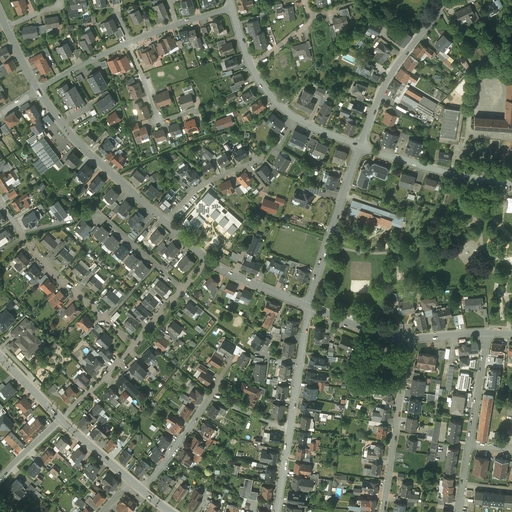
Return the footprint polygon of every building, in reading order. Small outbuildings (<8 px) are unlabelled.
[(15,0),(15,1),(16,4),(15,5),(19,14),(27,11),(25,7),(27,6),(24,0),(15,0)] [(70,0),(72,5),(69,6),(71,16),(78,15),(77,7),(82,7),(87,6),(86,0),(70,0)] [(184,0),(181,1),(184,9),(180,10),(180,9),(179,9),(181,14),(185,13),(195,10),(191,0),(184,0)] [(246,0),(237,0),(240,9),(249,7),(248,7),(247,1),(246,0)] [(162,2),(154,5),(158,14),(159,16),(167,13),(162,2)] [(494,2),(490,4),(489,4),(489,5),(486,6),(490,16),(495,13),(494,12),(498,10),(497,7),(494,2)] [(292,6),(283,8),(277,9),(278,15),(278,14),(284,13),(285,20),(294,19),(292,6)] [(470,6),(465,8),(462,10),(462,9),(455,13),(457,15),(460,21),(468,17),(469,21),(468,21),(468,22),(476,18),(470,6)] [(137,7),(135,8),(136,10),(129,14),(134,24),(143,19),(137,7)] [(348,8),(339,10),(341,16),(345,15),(346,19),(349,18),(348,15),(350,14),(348,8)] [(167,13),(159,16),(161,21),(169,18),(167,13)] [(341,16),(333,18),(335,28),(336,28),(342,26),(343,29),(349,28),(348,25),(346,19),(345,15),(341,16)] [(457,15),(451,18),(455,26),(461,24),(460,21),(457,15)] [(58,16),(45,18),(46,24),(47,27),(60,25),(58,16)] [(113,18),(105,22),(108,29),(104,31),(106,36),(115,32),(114,30),(118,28),(113,18)] [(220,20),(212,23),(216,32),(219,31),(221,36),(228,34),(226,28),(224,29),(220,20)] [(258,20),(247,22),(249,29),(250,34),(253,34),(261,32),(258,20)] [(392,25),(387,31),(394,37),(399,31),(392,25)] [(37,26),(30,28),(30,27),(22,28),(23,39),(39,36),(37,26)] [(118,28),(114,30),(115,32),(118,39),(125,35),(121,27),(118,28)] [(195,29),(188,31),(190,39),(191,40),(198,38),(195,29)] [(91,30),(82,34),(81,35),(81,36),(83,39),(80,41),(82,45),(85,44),(86,47),(87,47),(89,51),(93,48),(91,45),(94,44),(92,40),(95,39),(91,30)] [(188,30),(180,32),(183,41),(190,39),(188,31),(188,30)] [(405,30),(396,41),(404,47),(413,36),(405,30)] [(261,32),(253,34),(256,47),(260,46),(262,47),(266,46),(265,42),(266,40),(264,31),(261,32)] [(451,41),(444,35),(435,44),(441,49),(443,51),(443,50),(451,41)] [(170,36),(164,38),(169,51),(169,50),(168,49),(174,47),(170,36)] [(202,44),(200,37),(198,38),(191,40),(193,48),(202,45),(202,44)] [(389,44),(380,37),(377,41),(380,42),(386,47),(389,44)] [(164,40),(158,43),(162,53),(169,51),(164,38),(163,39),(164,40)] [(60,46),(59,47),(62,53),(61,54),(63,58),(64,57),(73,53),(71,49),(69,46),(67,42),(62,44),(60,46)] [(226,44),(222,46),(225,54),(222,55),(234,50),(231,42),(226,44)] [(386,47),(380,42),(377,46),(380,49),(375,56),(383,62),(391,51),(386,47)] [(428,48),(420,42),(413,51),(421,57),(425,52),(432,58),(436,53),(429,47),(428,48)] [(154,43),(149,46),(149,47),(152,54),(155,53),(157,52),(154,43)] [(307,44),(301,45),(292,47),(294,55),(299,54),(304,53),(305,58),(304,59),(311,57),(308,48),(307,44)] [(7,47),(0,49),(0,60),(11,55),(7,47)] [(149,47),(144,50),(143,48),(137,50),(141,58),(144,57),(146,64),(157,59),(155,53),(152,54),(149,47)] [(443,50),(443,51),(441,49),(439,52),(446,58),(448,55),(443,50)] [(40,50),(28,55),(32,64),(34,63),(37,62),(37,61),(44,58),(40,50)] [(446,58),(439,52),(436,55),(443,61),(446,58)] [(419,62),(410,55),(403,65),(415,73),(418,69),(415,67),(419,62)] [(44,58),(37,61),(37,62),(34,63),(36,66),(38,65),(42,73),(47,70),(46,69),(50,67),(45,57),(44,58)] [(236,57),(225,61),(228,69),(239,66),(236,57)] [(117,58),(110,61),(112,66),(113,68),(115,71),(121,68),(118,61),(117,58)] [(124,58),(118,61),(121,68),(122,71),(129,68),(128,66),(127,64),(124,58)] [(13,60),(4,64),(5,65),(2,67),(0,68),(0,77),(9,73),(8,72),(17,68),(13,60)] [(374,65),(365,60),(361,68),(361,69),(369,72),(370,73),(372,68),(374,65)] [(401,68),(395,76),(405,82),(408,78),(415,82),(419,77),(412,72),(410,74),(401,68)] [(100,70),(87,77),(96,92),(108,85),(100,70)] [(241,73),(237,74),(238,76),(234,77),(236,84),(236,85),(241,83),(245,81),(243,74),(242,74),(241,73)] [(81,74),(76,77),(79,82),(84,79),(81,74)] [(133,76),(126,82),(128,87),(129,86),(135,83),(133,76)] [(14,88),(18,97),(29,93),(25,82),(18,85),(15,79),(9,82),(7,78),(2,81),(4,85),(8,84),(11,89),(14,88)] [(401,84),(394,79),(388,88),(398,94),(394,100),(403,106),(406,102),(401,99),(409,87),(410,86),(403,81),(401,84)] [(135,83),(129,86),(132,94),(133,93),(135,97),(142,94),(138,82),(135,83)] [(366,86),(357,82),(355,85),(353,91),(358,93),(363,95),(366,86)] [(75,85),(70,88),(67,83),(58,88),(67,104),(69,103),(72,107),(84,100),(75,85)] [(241,83),(236,85),(236,84),(234,85),(236,90),(233,92),(242,88),(241,83)] [(506,100),(505,119),(475,117),(474,127),(511,129),(511,83),(507,83),(506,100)] [(326,91),(318,87),(315,92),(323,96),(326,91)] [(437,105),(409,87),(401,99),(406,102),(417,108),(416,109),(431,117),(437,105)] [(313,93),(304,89),(301,97),(299,96),(295,104),(311,112),(315,103),(309,101),(313,93)] [(168,90),(162,92),(163,93),(155,96),(159,106),(172,101),(168,90)] [(187,96),(180,99),(183,107),(194,103),(192,97),(191,93),(189,94),(188,91),(188,90),(184,91),(185,96),(186,95),(187,96)] [(251,90),(242,96),(247,103),(255,97),(251,90)] [(110,93),(97,102),(103,112),(117,102),(110,93)] [(260,100),(252,106),(256,113),(265,107),(260,100)] [(364,105),(354,101),(351,109),(361,113),(364,105)] [(325,102),(324,102),(322,107),(320,111),(321,111),(329,114),(332,108),(331,105),(325,102)] [(28,103),(20,108),(24,115),(25,114),(24,113),(27,111),(26,110),(31,107),(28,103)] [(31,107),(26,110),(27,111),(29,114),(32,119),(33,119),(38,116),(40,114),(36,108),(36,107),(34,105),(31,107)] [(143,106),(137,108),(137,109),(140,118),(150,115),(146,105),(143,106)] [(445,107),(441,135),(457,138),(460,114),(464,114),(465,110),(445,107)] [(402,112),(394,108),(392,114),(396,116),(396,115),(400,116),(402,112)] [(329,114),(321,111),(317,119),(325,123),(329,114)] [(14,112),(4,118),(7,122),(10,126),(20,120),(14,112)] [(116,112),(107,118),(112,125),(121,119),(116,112)] [(392,114),(387,112),(386,116),(385,116),(383,121),(386,122),(387,123),(389,124),(390,124),(393,125),(394,124),(395,122),(394,121),(396,116),(392,114)] [(249,113),(244,116),(247,122),(252,119),(249,113)] [(285,123),(272,113),(266,122),(277,130),(278,132),(278,131),(285,123)] [(227,117),(215,121),(218,129),(233,123),(231,117),(230,115),(227,117)] [(38,117),(38,116),(33,119),(35,123),(37,126),(41,124),(42,123),(38,117)] [(194,119),(185,123),(188,132),(198,129),(194,119)] [(356,125),(348,121),(344,131),(352,134),(356,125)] [(10,126),(7,122),(4,125),(9,132),(12,130),(10,126)] [(41,124),(37,126),(35,123),(31,126),(33,129),(36,133),(44,129),(41,124)] [(138,123),(131,125),(134,131),(140,129),(138,123)] [(181,132),(178,123),(169,126),(172,135),(181,132)] [(9,132),(4,125),(0,127),(6,134),(9,132)] [(140,129),(134,131),(137,139),(140,138),(141,140),(149,137),(146,127),(140,129)] [(160,130),(157,131),(157,132),(154,133),(157,141),(166,138),(165,134),(163,129),(160,130)] [(98,136),(91,130),(86,136),(89,140),(93,142),(98,136)] [(106,130),(99,137),(102,139),(109,134),(106,130)] [(277,130),(271,138),(278,143),(284,136),(278,131),(278,132),(277,130)] [(307,136),(294,130),(290,140),(303,146),(306,140),(307,136)] [(399,135),(386,130),(381,143),(395,147),(399,135)] [(112,136),(104,142),(111,148),(113,150),(119,143),(112,136)] [(60,159),(43,137),(31,146),(40,158),(33,163),(41,174),(55,163),(59,159),(60,159)] [(422,143),(409,138),(405,151),(418,155),(422,143)] [(327,145),(317,141),(312,154),(319,156),(319,155),(323,156),(322,158),(323,158),(327,145)] [(104,142),(99,148),(106,154),(111,148),(104,142)] [(214,155),(203,147),(201,150),(202,151),(212,158),(214,155)] [(234,152),(239,160),(248,155),(243,147),(238,149),(234,152)] [(346,153),(336,149),(332,159),(343,163),(346,153)] [(212,158),(202,151),(200,153),(209,161),(210,161),(212,158)] [(80,159),(72,152),(66,159),(70,163),(68,165),(72,168),(80,159)] [(111,152),(107,157),(112,161),(112,160),(115,156),(111,152)] [(451,154),(439,152),(438,160),(450,162),(451,154)] [(120,155),(118,153),(115,156),(112,160),(120,167),(126,160),(123,158),(124,157),(121,154),(120,155)] [(226,154),(218,159),(222,166),(230,161),(226,154)] [(287,158),(280,154),(275,164),(277,166),(277,167),(278,168),(278,167),(283,170),(287,164),(288,165),(290,161),(290,160),(287,158)] [(296,158),(289,154),(287,158),(290,160),(290,161),(293,162),(296,158)] [(63,164),(59,159),(55,163),(59,168),(63,164)] [(0,166),(0,172),(3,171),(4,172),(10,168),(8,169),(6,164),(7,163),(7,162),(0,166)] [(210,162),(202,167),(207,174),(215,169),(210,162)] [(386,167),(374,163),(372,164),(370,165),(368,162),(364,164),(366,168),(364,168),(361,169),(357,182),(358,182),(357,184),(367,187),(368,183),(369,179),(370,177),(370,176),(374,174),(374,175),(375,174),(377,175),(381,177),(385,178),(388,169),(386,168),(386,167)] [(186,165),(186,164),(179,168),(180,169),(179,170),(183,175),(190,170),(191,170),(187,164),(186,165)] [(86,165),(78,174),(80,176),(85,180),(89,176),(93,171),(86,165)] [(265,165),(258,171),(266,181),(273,175),(271,173),(265,165)] [(145,177),(137,169),(130,177),(138,184),(145,177)] [(13,170),(8,173),(9,175),(7,177),(8,179),(16,174),(14,170),(13,170)] [(0,172),(0,183),(0,184),(8,179),(7,177),(6,175),(4,172),(3,171),(0,172)] [(188,176),(187,176),(192,184),(194,182),(195,182),(195,183),(196,183),(198,181),(197,180),(200,178),(195,171),(194,172),(192,173),(188,176)] [(184,178),(177,172),(175,175),(179,178),(186,185),(186,184),(181,180),(184,178)] [(244,172),(237,178),(242,184),(245,187),(252,181),(244,172)] [(415,177),(402,173),(399,182),(412,186),(415,177)] [(334,175),(328,174),(330,175),(327,181),(326,180),(326,181),(324,185),(330,187),(334,189),(335,188),(338,177),(334,175)] [(98,175),(90,185),(91,186),(89,189),(93,193),(96,190),(97,191),(105,182),(98,175)] [(186,185),(179,178),(177,181),(181,185),(184,187),(186,185)] [(437,180),(427,178),(425,186),(434,188),(435,185),(437,180)] [(8,179),(0,184),(5,192),(13,187),(10,181),(8,179)] [(230,180),(220,184),(224,192),(229,190),(230,192),(234,191),(230,180)] [(43,182),(38,187),(42,190),(47,185),(43,182)] [(422,184),(416,182),(413,190),(419,192),(422,184)] [(156,188),(151,184),(145,191),(150,195),(149,196),(153,199),(160,192),(160,191),(156,188)] [(245,187),(242,184),(239,186),(242,190),(244,193),(245,194),(248,191),(245,187)] [(84,186),(78,193),(81,196),(87,189),(84,186)] [(112,188),(104,196),(111,202),(112,203),(114,200),(119,195),(112,188)] [(221,200),(208,188),(192,206),(194,207),(183,220),(195,231),(209,215),(232,236),(244,223),(220,202),(221,200)] [(7,194),(11,199),(19,194),(15,189),(7,194)] [(169,191),(159,203),(167,210),(173,204),(169,200),(173,195),(169,191)] [(301,193),(295,191),(293,198),(299,200),(301,193)] [(19,198),(12,202),(17,210),(21,208),(25,206),(22,202),(26,199),(29,197),(27,193),(19,198)] [(312,195),(304,193),(303,194),(301,193),(299,200),(301,201),(300,204),(309,207),(312,195)] [(276,197),(275,202),(278,203),(283,205),(285,200),(276,197)] [(30,205),(26,199),(22,202),(25,206),(26,208),(30,205)] [(275,202),(264,199),(261,208),(268,210),(268,211),(272,213),(273,212),(275,213),(278,203),(275,202)] [(112,203),(111,202),(108,205),(112,210),(118,204),(114,200),(112,203)] [(67,214),(58,201),(51,206),(58,217),(60,216),(62,218),(67,214)] [(121,206),(118,209),(119,210),(120,210),(125,215),(133,207),(125,201),(121,206)] [(392,213),(374,207),(373,208),(371,208),(371,206),(362,203),(360,208),(365,209),(364,211),(360,210),(358,217),(366,220),(367,219),(370,220),(369,222),(378,225),(379,223),(382,224),(381,225),(389,228),(391,220),(388,219),(388,217),(390,218),(392,213)] [(118,204),(112,210),(115,212),(117,214),(119,210),(118,209),(121,206),(118,204)] [(38,208),(30,214),(23,218),(28,226),(35,222),(35,221),(43,216),(38,208)] [(145,218),(138,211),(130,220),(138,226),(145,218)] [(91,227),(84,220),(83,221),(84,221),(79,226),(80,227),(78,230),(76,228),(76,229),(83,236),(84,236),(87,232),(91,227)] [(141,224),(135,231),(138,233),(144,227),(141,224)] [(94,234),(102,241),(108,235),(110,233),(102,225),(100,228),(94,234)] [(0,232),(0,245),(9,240),(7,238),(8,237),(9,240),(11,240),(13,238),(13,237),(12,235),(7,228),(0,232)] [(134,229),(130,234),(134,238),(138,233),(135,231),(134,229)] [(158,229),(150,238),(157,244),(164,235),(158,229)] [(90,234),(87,232),(84,236),(83,236),(82,237),(85,240),(90,234)] [(58,244),(48,234),(41,241),(51,251),(55,247),(58,244)] [(108,235),(102,241),(104,243),(110,237),(108,235)] [(104,243),(104,244),(112,251),(120,242),(112,235),(110,237),(104,243)] [(255,235),(250,245),(256,248),(260,238),(255,235)] [(58,244),(55,247),(57,249),(59,247),(63,242),(61,240),(58,244)] [(63,242),(59,247),(61,249),(67,242),(65,240),(63,242)] [(120,242),(112,251),(112,250),(115,253),(120,246),(118,244),(120,242)] [(163,242),(157,248),(159,250),(164,245),(165,244),(163,242)] [(173,243),(168,248),(165,251),(165,252),(168,255),(170,253),(173,257),(180,249),(173,243)] [(115,253),(114,253),(122,260),(130,251),(123,244),(120,246),(115,253)] [(159,250),(159,251),(163,255),(165,252),(165,251),(168,248),(164,245),(159,250)] [(256,248),(250,245),(245,257),(251,260),(254,253),(257,254),(259,249),(256,248)] [(64,248),(57,256),(58,257),(55,259),(59,263),(62,260),(66,264),(75,253),(71,249),(69,252),(64,248)] [(231,257),(238,260),(241,253),(234,250),(231,257)] [(130,251),(122,260),(125,262),(130,255),(128,253),(130,251)] [(25,255),(21,252),(15,258),(18,262),(15,265),(19,269),(20,270),(23,267),(25,265),(30,260),(27,257),(25,255)] [(125,262),(124,262),(132,269),(140,260),(133,253),(130,255),(125,262)] [(186,255),(178,265),(185,272),(194,262),(186,255)] [(251,260),(245,257),(241,267),(256,273),(260,264),(251,260)] [(286,265),(271,259),(267,269),(272,271),(272,270),(282,274),(286,265)] [(90,267),(81,260),(79,262),(87,270),(89,269),(90,267)] [(140,260),(132,269),(133,269),(135,271),(140,265),(138,263),(140,260)] [(298,263),(292,261),(289,266),(292,267),(290,272),(294,274),(296,268),(298,263)] [(79,262),(72,270),(81,278),(85,274),(88,270),(87,270),(79,262)] [(90,267),(89,269),(91,271),(97,265),(95,262),(90,267)] [(135,271),(142,278),(151,269),(143,262),(140,265),(135,271)] [(25,265),(23,267),(20,270),(19,269),(17,270),(21,274),(27,268),(25,265)] [(34,265),(27,272),(33,278),(34,279),(37,276),(41,272),(34,265)] [(97,265),(91,271),(94,274),(100,267),(97,265)] [(309,272),(299,269),(298,273),(300,273),(298,279),(306,282),(309,272)] [(37,276),(34,279),(33,278),(30,281),(34,286),(40,280),(41,279),(37,276)] [(103,283),(94,276),(87,283),(96,291),(103,283)] [(211,277),(205,283),(213,290),(216,286),(218,283),(211,277)] [(48,279),(44,282),(42,282),(41,284),(41,285),(41,286),(45,290),(44,290),(47,293),(49,292),(55,286),(48,279)] [(153,287),(158,292),(163,296),(169,289),(160,280),(153,287)] [(236,286),(228,283),(225,290),(233,294),(235,291),(236,286)] [(158,292),(153,287),(152,286),(149,290),(155,295),(158,292)] [(216,286),(213,290),(210,294),(215,297),(219,289),(216,286)] [(106,288),(100,295),(103,297),(109,290),(106,288)] [(119,298),(110,290),(109,290),(103,297),(112,306),(117,301),(119,298)] [(252,293),(244,290),(242,293),(240,298),(248,301),(252,293)] [(60,291),(53,298),(57,302),(59,304),(62,302),(67,297),(60,291)] [(153,297),(149,294),(142,302),(143,302),(149,308),(151,310),(158,302),(153,297)] [(122,295),(119,298),(117,301),(119,304),(125,298),(122,295)] [(482,298),(467,299),(468,303),(465,304),(466,309),(466,310),(471,310),(471,308),(481,307),(481,303),(483,302),(482,298)] [(12,299),(6,305),(11,309),(16,303),(12,299)] [(412,299),(399,302),(400,307),(403,307),(405,314),(415,311),(412,299)] [(435,299),(421,301),(423,311),(426,310),(428,316),(430,316),(429,310),(431,309),(430,304),(436,303),(435,299)] [(280,306),(267,300),(263,310),(269,312),(276,315),(280,306)] [(66,310),(65,311),(67,313),(72,319),(74,317),(75,317),(77,315),(77,314),(80,311),(73,303),(66,310)] [(195,307),(189,303),(183,310),(191,316),(196,311),(197,309),(195,307)] [(140,304),(133,312),(137,316),(142,320),(146,316),(145,315),(148,312),(147,310),(141,305),(140,304)] [(203,310),(197,305),(195,307),(197,309),(196,311),(200,314),(203,310)] [(445,307),(437,308),(437,310),(432,311),(433,315),(434,318),(432,319),(434,329),(445,326),(443,318),(452,316),(450,308),(446,309),(445,307)] [(63,308),(57,314),(62,318),(67,313),(65,311),(66,310),(63,308)] [(16,318),(7,309),(2,315),(10,324),(16,318)] [(111,317),(115,320),(121,314),(118,310),(111,317)] [(133,312),(131,310),(128,313),(131,316),(134,319),(137,316),(133,312)] [(423,311),(415,313),(419,329),(427,327),(425,317),(424,313),(423,311)] [(269,312),(265,320),(263,319),(261,323),(269,328),(271,325),(276,315),(269,312)] [(463,313),(454,315),(456,324),(465,322),(463,313)] [(1,314),(0,315),(0,328),(3,325),(6,328),(10,324),(2,315),(1,314)] [(85,315),(78,322),(77,323),(77,325),(79,327),(80,327),(82,326),(86,330),(86,331),(91,326),(93,323),(85,315)] [(131,316),(124,323),(133,331),(140,324),(139,324),(134,319),(131,316)] [(142,320),(137,316),(134,319),(139,324),(142,320)] [(29,324),(26,327),(27,328),(24,331),(22,330),(23,329),(18,325),(11,332),(15,337),(17,335),(19,337),(15,341),(13,340),(10,343),(9,342),(6,345),(10,349),(11,348),(15,351),(20,346),(23,350),(22,350),(27,355),(26,356),(29,359),(32,356),(31,354),(34,351),(33,351),(37,347),(38,347),(41,344),(42,345),(46,342),(43,339),(41,340),(37,336),(36,336),(33,333),(37,328),(33,324),(35,323),(31,320),(28,322),(29,324)] [(298,321),(287,320),(285,332),(296,333),(298,321)] [(182,329),(174,321),(168,328),(171,331),(176,335),(177,336),(177,335),(182,329)] [(86,330),(83,333),(86,336),(93,328),(91,326),(86,331),(86,330)] [(324,327),(316,326),(314,336),(315,336),(322,337),(323,337),(324,327)] [(104,332),(97,340),(103,346),(104,347),(105,348),(106,347),(113,341),(104,332)] [(257,335),(251,345),(260,351),(265,343),(266,340),(265,340),(257,335)] [(164,338),(161,336),(155,343),(160,347),(163,349),(170,340),(168,339),(165,336),(164,338)] [(349,340),(342,337),(338,345),(347,349),(348,348),(352,349),(355,342),(349,340)] [(235,347),(225,341),(219,349),(227,354),(228,353),(230,355),(235,347)] [(294,343),(284,341),(282,354),(293,355),(293,350),(294,343)] [(478,343),(469,344),(470,353),(471,353),(479,352),(478,343)] [(503,344),(492,343),(491,352),(502,353),(503,353),(503,344)] [(469,344),(458,345),(459,354),(459,357),(468,356),(471,356),(471,353),(470,353),(469,344)] [(106,347),(105,348),(104,347),(98,352),(100,354),(106,361),(113,354),(106,347)] [(241,348),(237,354),(240,356),(243,352),(244,353),(246,351),(241,348)] [(94,349),(90,353),(95,358),(96,357),(100,354),(98,352),(94,349)] [(149,349),(142,356),(148,362),(152,358),(153,359),(157,356),(149,349)] [(244,353),(243,352),(240,356),(237,361),(244,366),(250,357),(244,353)] [(96,357),(95,358),(90,353),(86,357),(91,362),(86,366),(93,374),(103,364),(96,357)] [(426,354),(419,353),(417,363),(415,363),(414,366),(415,368),(418,367),(419,365),(432,367),(432,370),(434,371),(437,369),(436,367),(434,366),(436,356),(429,355),(429,354),(426,354)] [(218,356),(214,354),(210,361),(218,367),(221,363),(223,360),(218,356)] [(388,360),(374,354),(368,367),(382,372),(382,373),(387,361),(388,360)] [(320,357),(311,355),(310,365),(318,367),(319,367),(320,357)] [(468,356),(459,357),(460,365),(469,365),(468,356)] [(501,358),(494,358),(493,365),(496,365),(499,366),(501,366),(502,359),(502,358),(501,358)] [(391,363),(387,361),(382,373),(382,372),(380,376),(384,378),(391,381),(392,377),(393,378),(396,370),(395,370),(397,366),(391,364),(391,363)] [(145,371),(137,362),(130,369),(135,374),(138,371),(140,372),(137,375),(141,378),(147,373),(147,372),(145,371)] [(266,364),(255,363),(254,373),(255,373),(254,379),(253,378),(253,379),(263,380),(266,364)] [(291,365),(281,364),(279,376),(287,377),(289,377),(291,365)] [(156,369),(151,365),(147,369),(152,373),(155,370),(156,369)] [(446,388),(452,389),(455,366),(450,365),(446,388)] [(87,372),(82,367),(79,370),(82,372),(85,375),(87,372)] [(134,376),(129,370),(126,373),(131,379),(134,376)] [(206,372),(203,370),(202,372),(198,378),(201,380),(201,381),(204,383),(205,382),(208,384),(213,376),(206,372)] [(315,372),(307,371),(306,380),(314,382),(314,376),(316,377),(317,372),(315,372)] [(468,375),(469,372),(460,371),(460,373),(459,373),(457,384),(458,384),(457,388),(466,389),(467,385),(469,386),(470,375),(468,375)] [(85,375),(82,372),(75,379),(83,387),(90,380),(85,375)] [(326,374),(315,372),(317,372),(316,377),(314,376),(314,382),(314,380),(319,381),(318,382),(319,381),(325,382),(326,374)] [(126,373),(123,375),(116,382),(122,388),(125,385),(132,393),(137,388),(129,381),(131,379),(126,373)] [(425,380),(413,378),(413,379),(411,392),(423,394),(425,380)] [(1,390),(8,397),(17,389),(10,382),(1,390)] [(259,389),(243,382),(240,388),(249,392),(244,404),(253,407),(259,393),(260,390),(259,389)] [(287,386),(277,384),(276,396),(286,398),(287,393),(286,393),(287,386)] [(53,385),(48,390),(52,395),(57,390),(56,389),(53,385)] [(70,386),(66,391),(62,387),(58,391),(69,402),(77,393),(70,386)] [(313,387),(305,386),(303,396),(311,397),(312,391),(314,392),(315,388),(313,387)] [(385,388),(376,386),(375,395),(375,396),(374,397),(378,397),(378,396),(383,397),(383,398),(384,392),(382,392),(383,388),(384,388),(385,388)] [(111,388),(104,394),(110,401),(110,400),(115,406),(119,402),(116,399),(118,396),(116,394),(117,394),(111,388)] [(384,388),(383,388),(382,392),(384,392),(383,398),(391,399),(392,394),(394,394),(394,390),(393,390),(384,388)] [(204,394),(197,389),(194,394),(191,392),(188,396),(191,398),(193,399),(198,403),(204,394)] [(188,396),(183,393),(180,396),(188,401),(190,403),(193,399),(191,398),(188,396)] [(466,395),(453,393),(450,410),(462,412),(466,395)] [(127,398),(123,394),(119,398),(123,402),(124,402),(127,405),(130,402),(127,398)] [(484,394),(477,437),(486,439),(493,396),(484,394)] [(22,395),(15,402),(23,409),(23,410),(28,405),(30,403),(22,395)] [(420,400),(410,399),(408,410),(418,412),(420,400)] [(310,401),(305,400),(305,401),(302,401),(301,410),(309,412),(309,411),(312,412),(313,410),(317,410),(318,403),(310,402),(310,401)] [(284,405),(274,403),(272,416),(282,417),(284,405)] [(103,408),(98,404),(89,414),(96,419),(100,415),(100,414),(98,412),(99,411),(100,412),(103,408)] [(28,405),(23,410),(23,409),(23,413),(27,417),(33,410),(28,405)] [(186,405),(181,413),(188,418),(193,409),(186,405)] [(217,408),(213,405),(208,412),(210,414),(215,417),(214,418),(216,419),(217,418),(216,417),(217,416),(216,416),(219,411),(220,409),(217,408)] [(227,409),(219,406),(217,408),(220,409),(219,411),(224,415),(226,411),(227,411),(228,410),(227,409)] [(390,408),(381,406),(380,411),(380,416),(381,416),(388,418),(388,417),(390,417),(390,413),(389,413),(390,408),(390,409),(390,408)] [(0,428),(2,427),(5,427),(8,430),(14,424),(11,421),(8,417),(7,417),(4,414),(1,417),(0,416),(0,428)] [(183,425),(175,420),(177,418),(170,414),(167,419),(173,423),(172,425),(170,428),(174,431),(177,433),(183,425)] [(84,416),(78,423),(85,428),(91,421),(84,416)] [(417,418),(407,416),(405,429),(416,430),(417,427),(415,427),(416,422),(417,418)] [(310,418),(302,417),(300,426),(309,428),(310,418)] [(31,425),(28,422),(19,431),(29,441),(45,426),(37,418),(31,425)] [(461,422),(450,420),(447,439),(458,441),(461,422)] [(432,436),(431,441),(437,442),(440,422),(435,421),(433,430),(432,436)] [(107,427),(106,427),(104,425),(103,425),(100,422),(97,426),(103,431),(101,434),(105,437),(110,430),(110,429),(107,427)] [(214,429),(204,422),(202,426),(200,425),(197,429),(199,430),(205,435),(209,437),(214,429)] [(97,426),(91,433),(97,439),(101,434),(103,431),(97,426)] [(386,427),(378,426),(377,435),(385,436),(386,427)] [(25,445),(11,431),(4,438),(18,452),(25,445)] [(308,432),(300,431),(298,441),(306,442),(307,436),(309,437),(310,433),(308,433),(308,432)] [(280,434),(271,433),(270,440),(269,441),(279,442),(280,434)] [(163,434),(156,441),(166,449),(172,442),(163,434)] [(202,441),(195,436),(190,445),(196,449),(199,445),(202,441)] [(68,442),(62,437),(56,444),(62,449),(65,446),(68,448),(71,445),(68,442)] [(111,439),(105,446),(111,451),(117,444),(111,439)] [(417,440),(408,439),(408,444),(406,444),(405,448),(407,448),(407,449),(416,450),(417,440)] [(384,445),(376,444),(375,450),(375,453),(379,454),(383,455),(384,445)] [(204,447),(199,445),(196,449),(194,451),(196,453),(199,454),(204,447)] [(156,446),(148,455),(158,463),(166,454),(156,446)] [(305,448),(297,447),(296,456),(304,457),(305,452),(307,452),(307,449),(305,448)] [(458,449),(448,447),(445,470),(454,471),(456,462),(456,460),(458,449)] [(78,448),(71,456),(77,461),(78,462),(80,461),(85,454),(78,448)] [(191,454),(184,449),(178,458),(185,462),(189,465),(192,460),(188,457),(191,454)] [(48,450),(42,457),(48,463),(54,455),(48,450)] [(68,455),(63,450),(60,454),(65,459),(68,455)] [(132,456),(126,450),(119,458),(126,463),(132,456)] [(278,453),(266,451),(267,451),(262,450),(260,460),(276,462),(278,453)] [(488,459),(475,457),(473,473),(486,475),(488,459)] [(508,460),(495,458),(493,474),(506,476),(508,460)] [(143,460),(135,471),(141,476),(150,466),(143,460)] [(77,461),(73,466),(78,470),(83,464),(80,461),(78,462),(77,461)] [(35,462),(28,470),(34,475),(41,468),(35,462)] [(92,462),(85,470),(90,475),(93,477),(95,474),(100,468),(92,462)] [(303,463),(295,462),(294,471),(309,473),(310,468),(306,467),(306,465),(303,464),(303,463)] [(381,464),(373,462),(372,468),(371,472),(380,473),(381,464)] [(60,470),(55,465),(52,468),(49,471),(56,477),(59,474),(58,473),(60,470)] [(372,468),(368,467),(367,474),(379,476),(380,473),(371,472),(372,468)] [(275,470),(267,468),(265,478),(266,478),(266,480),(270,481),(270,479),(274,480),(275,470)] [(95,474),(93,477),(90,475),(88,478),(93,482),(98,477),(95,474)] [(113,477),(109,474),(103,481),(113,490),(119,482),(113,477)] [(165,474),(157,485),(165,490),(172,479),(165,474)] [(305,478),(293,476),(291,487),(301,488),(301,487),(307,488),(308,486),(312,486),(312,484),(313,481),(310,481),(305,480),(305,478)] [(446,477),(443,476),(443,480),(442,484),(453,486),(453,485),(452,485),(453,478),(452,478),(446,477)] [(253,479),(245,477),(244,486),(250,487),(251,488),(253,479)] [(180,478),(174,486),(178,488),(181,484),(184,480),(180,478)] [(24,484),(17,479),(10,486),(16,491),(14,494),(19,498),(25,491),(20,488),(24,484)] [(378,482),(370,481),(363,480),(362,488),(368,489),(368,491),(376,492),(378,482)] [(412,484),(402,483),(401,489),(400,489),(399,493),(401,494),(400,494),(408,495),(408,500),(418,501),(419,494),(410,493),(412,484)] [(35,488),(31,484),(27,489),(34,495),(38,490),(35,488)] [(178,488),(173,495),(180,500),(185,493),(187,489),(181,484),(178,488)] [(453,486),(442,484),(443,484),(443,487),(443,491),(442,491),(444,492),(453,493),(452,493),(453,486)] [(244,486),(241,485),(239,494),(244,497),(257,499),(258,493),(250,491),(250,487),(244,486)] [(111,490),(107,486),(102,490),(107,494),(111,490)] [(272,487),(264,486),(262,486),(261,491),(263,492),(262,496),(271,497),(272,487)] [(202,494),(195,490),(192,496),(194,497),(188,506),(195,510),(201,501),(199,500),(202,494)] [(480,491),(475,491),(474,502),(475,502),(479,503),(479,501),(482,501),(483,492),(480,492),(480,491)] [(106,498),(99,492),(95,496),(93,494),(91,497),(89,496),(91,498),(87,502),(96,510),(99,506),(106,498)] [(296,493),(289,492),(287,501),(295,502),(295,498),(296,493)] [(453,493),(444,492),(443,495),(443,498),(442,499),(444,499),(452,500),(453,493)] [(487,492),(483,492),(482,501),(482,503),(486,503),(486,502),(489,502),(490,493),(487,492)] [(494,493),(490,492),(490,493),(489,502),(489,504),(493,504),(493,503),(496,503),(497,493),(494,493)] [(502,494),(497,493),(496,503),(496,504),(501,505),(501,503),(504,504),(505,494),(502,494)] [(137,504),(126,495),(120,503),(123,506),(120,510),(122,511),(123,511),(125,511),(126,511),(128,510),(131,511),(133,508),(135,510),(138,506),(136,505),(137,504)] [(86,503),(79,497),(75,503),(77,506),(78,505),(82,508),(86,503)] [(373,500),(367,499),(367,504),(366,508),(374,509),(375,500),(373,500)] [(209,503),(206,507),(208,508),(205,511),(217,511),(219,510),(216,508),(210,504),(209,503)] [(405,504),(395,503),(394,510),(392,510),(392,511),(403,511),(405,504)]
